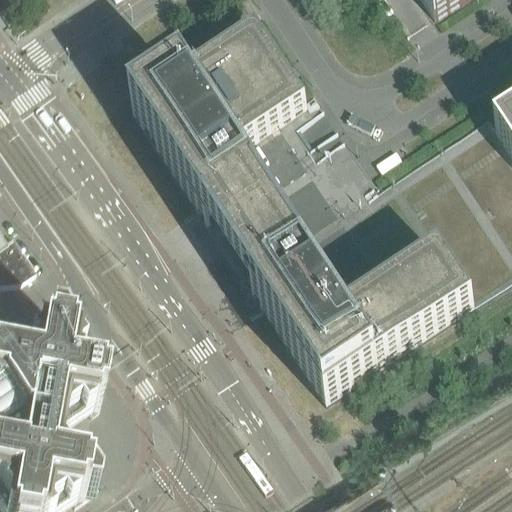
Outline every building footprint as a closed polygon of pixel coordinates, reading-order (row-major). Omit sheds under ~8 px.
[(417,0),(435,26),(435,25),(436,26),(475,0),(417,0)] [(294,122),(307,113),(257,37),(186,84),(157,103),(158,106),(150,111),(149,108),(133,119),(198,218),(218,248),(241,282),(326,411),(377,378),(474,313),(440,261),(341,326),(336,318),(338,317),(293,248),(269,212),(252,186),(235,161),(294,122)] [(511,126),(495,138),(496,139),(511,162),(511,126)] [(34,282),(11,249),(1,256),(0,256),(0,294),(17,293),(34,282)] [(0,511),(76,511),(82,508),(93,510),(95,500),(80,478),(58,446),(98,418),(98,415),(91,414),(94,396),(102,398),(102,395),(97,394),(97,390),(95,387),(96,386),(74,355),(72,354),(70,351),(66,351),(67,345),(58,332),(4,369),(0,363),(0,511)]
